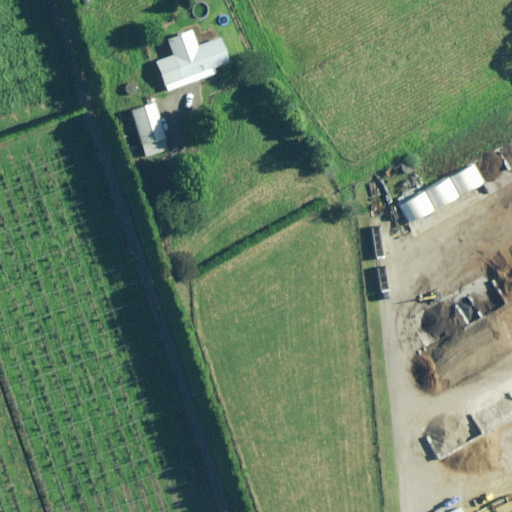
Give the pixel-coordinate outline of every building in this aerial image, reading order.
[(196,47),(190,31),(166,40),(172,56),(155,63),(166,92),(214,73),(212,68),(227,62),(218,38),(196,47)] [(167,150),(153,105),(129,112),(144,157),(167,150)] [(511,185),(511,140),(397,205),(416,239),(511,185)] [(511,303),(511,258),(409,316),(427,350),(511,303)] [(511,421),(511,377),(420,428),(438,462),(511,421)]
